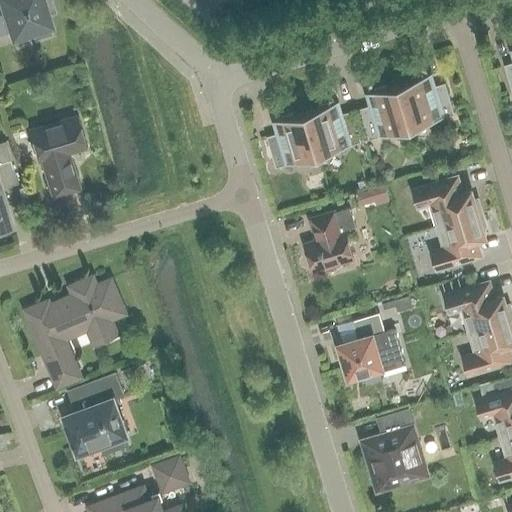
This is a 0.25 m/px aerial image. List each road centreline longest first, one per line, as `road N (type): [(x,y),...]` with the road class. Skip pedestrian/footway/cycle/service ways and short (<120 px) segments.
road 1 (residential): [(341,511),(245,196)]
road 2 (residential): [(0,271),(245,196)]
road 3 (residential): [(214,82),(455,9)]
road 4 (residential): [(511,201),(455,9)]
road 5 (residential): [(50,511),(0,374)]
